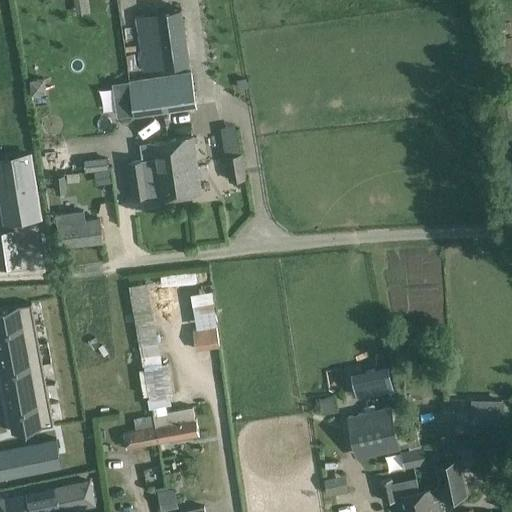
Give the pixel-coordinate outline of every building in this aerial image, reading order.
[(143,70),(163,68),(190,64),(182,9),(136,16),(143,70)] [(190,71),(164,74),(144,78),(129,80),(129,81),(112,84),(117,117),(134,115),(134,116),(196,106),(190,71)] [(44,78),(30,79),(32,94),(46,93),(44,78)] [(247,78),(237,80),(239,90),(249,89),(247,78)] [(84,142),(118,138),(117,122),(82,126),(84,142)] [(201,193),(199,177),(208,176),(207,165),(197,167),(193,137),(149,143),(151,158),(127,162),(132,198),(157,194),(158,199),(201,193)] [(248,178),(243,153),(225,156),(229,181),(248,178)] [(30,155),(0,159),(0,192),(0,193),(5,222),(40,217),(30,155)] [(86,170),(108,168),(107,158),(85,160),(86,170)] [(110,170),(99,171),(101,184),(111,182),(110,170)] [(66,193),(64,175),(54,176),(55,194),(66,193)] [(103,241),(100,219),(85,221),(84,210),(56,214),(61,247),(103,241)] [(0,266),(15,265),(10,232),(0,233),(0,266)] [(149,282),(131,285),(153,408),(172,405),(170,395),(174,395),(169,362),(163,363),(149,282)] [(212,301),(194,304),(198,327),(216,324),(212,301)] [(0,331),(35,325),(32,303),(0,308),(0,331)] [(35,325),(0,331),(0,351),(39,344),(35,325)] [(218,346),(216,328),(194,331),(196,349),(218,346)] [(43,364),(39,344),(0,351),(0,364),(1,372),(43,364)] [(1,372),(5,391),(46,384),(43,364),(1,372)] [(50,403),(46,384),(5,391),(9,411),(50,403)] [(444,401),(445,421),(459,421),(459,414),(500,412),(499,401),(478,401),(478,400),(444,401)] [(54,425),(50,403),(9,411),(13,432),(54,425)] [(399,445),(408,443),(406,434),(400,405),(391,407),(391,406),(347,415),(356,458),(400,449),(399,445)] [(158,443),(200,435),(196,417),(195,418),(193,407),(166,412),(153,414),(155,427),(158,443)] [(158,443),(155,427),(135,430),(123,433),(126,449),(158,443)] [(56,439),(0,450),(0,479),(62,467),(56,439)] [(427,462),(424,446),(400,451),(403,468),(427,462)] [(441,511),(438,497),(443,496),(444,499),(469,493),(461,456),(435,461),(440,483),(436,489),(436,487),(419,490),(423,511),(441,511)] [(349,490),(345,474),(323,479),(327,495),(349,490)] [(88,478),(0,496),(0,506),(1,511),(45,511),(93,502),(88,478)] [(423,511),(419,490),(416,478),(392,483),(391,479),(380,482),(384,502),(395,500),(397,511),(423,511)]
